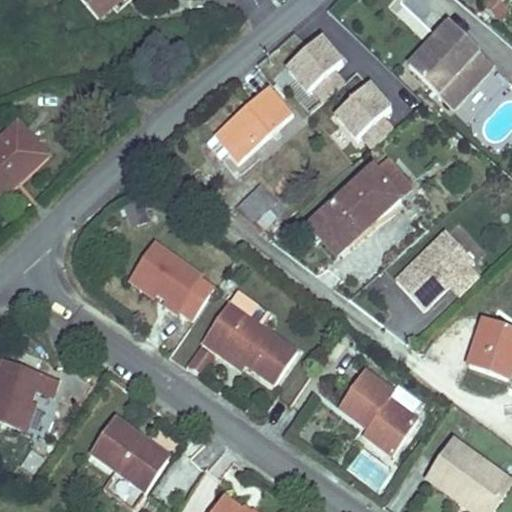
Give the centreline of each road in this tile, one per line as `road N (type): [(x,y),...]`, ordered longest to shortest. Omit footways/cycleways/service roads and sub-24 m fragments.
road 1 (residential): [(5,274),(348,511)]
road 2 (residential): [(5,274),(309,0)]
